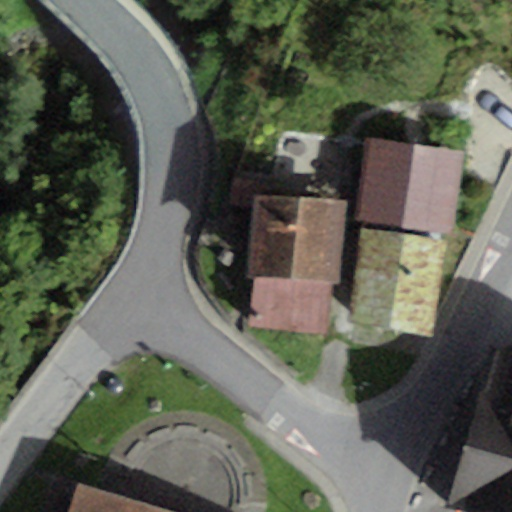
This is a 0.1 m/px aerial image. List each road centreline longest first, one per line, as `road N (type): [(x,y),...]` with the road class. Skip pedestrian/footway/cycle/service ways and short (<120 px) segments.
road 1 (tertiary): [(375,469),(189,330),(152,269)]
road 2 (tertiary): [(152,269),(173,137),(144,59),(88,0)]
road 3 (tertiary): [(0,467),(152,269)]
road 4 (residential): [(375,469),(490,303)]
